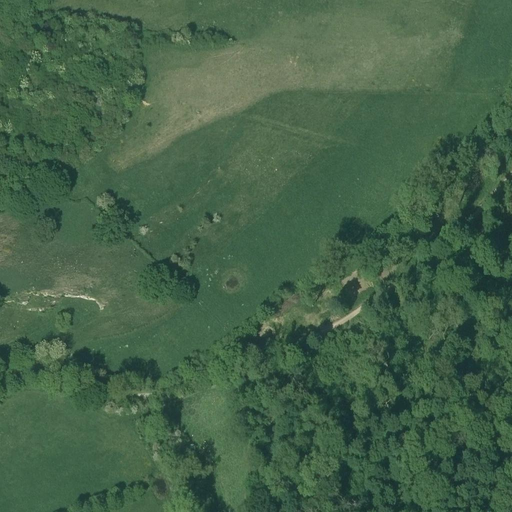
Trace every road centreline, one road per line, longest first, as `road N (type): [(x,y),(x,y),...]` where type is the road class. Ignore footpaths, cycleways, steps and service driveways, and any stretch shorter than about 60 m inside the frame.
road 1 (track): [(229,359),(347,319),(433,261),(511,174)]
road 2 (track): [(229,359),(145,396),(37,370),(0,379)]
road 3 (track): [(259,511),(252,397),(229,359)]
